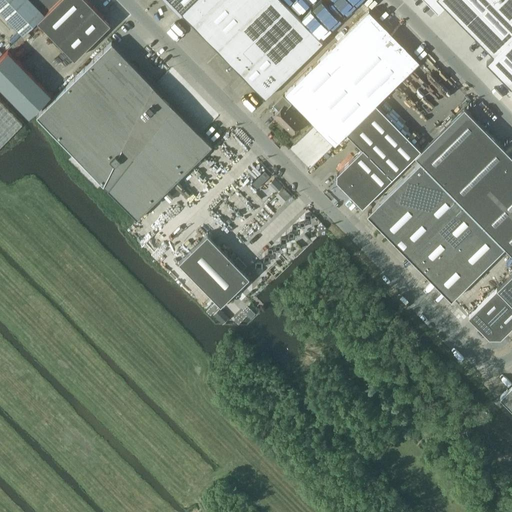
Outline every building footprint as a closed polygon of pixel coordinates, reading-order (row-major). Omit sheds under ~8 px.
[(38,20),(58,0),(0,0),(0,9),(23,33),(38,20)] [(88,0),(58,0),(38,20),(76,57),(111,23),(88,0)] [(323,40),(283,0),(171,0),(265,97),(323,40)] [(511,0),(427,0),(432,5),(438,10),(442,7),(445,4),(493,53),(486,60),(511,86),(511,85),(511,0)] [(347,132),(376,103),(419,60),(369,9),(285,93),(335,144),(347,132)] [(112,41),(37,114),(137,217),(213,144),(200,131),(112,41)] [(8,49),(0,56),(0,84),(29,114),(51,93),(8,49)] [(291,134),(303,122),(287,107),(292,102),(283,94),(273,104),(279,109),(275,113),(278,117),(276,118),(291,134)] [(0,146),(22,124),(0,102),(0,146)] [(363,206),(392,177),(415,154),(421,148),(376,103),(347,132),(362,148),(337,173),(337,180),(363,206)] [(421,160),(505,245),(511,252),(511,154),(464,106),(421,148),(415,154),(421,160)] [(451,298),(505,245),(421,160),(398,182),(367,212),(451,298)] [(234,259),(208,233),(179,261),(221,304),(250,276),(242,268),(244,266),(242,264),(236,258),(234,259)] [(511,271),(497,287),(511,302),(511,271)] [(511,302),(497,287),(468,315),(489,336),(501,336),(511,325),(511,302)] [(215,303),(208,310),(219,322),(226,315),(215,303)] [(255,312),(249,306),(244,311),(250,318),(255,312)] [(500,395),(511,407),(511,383),(500,395)]
